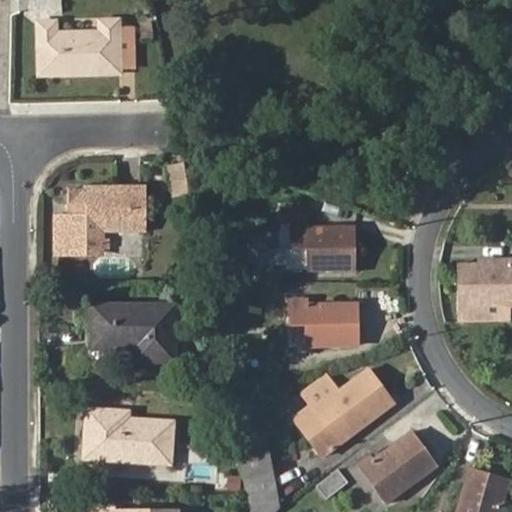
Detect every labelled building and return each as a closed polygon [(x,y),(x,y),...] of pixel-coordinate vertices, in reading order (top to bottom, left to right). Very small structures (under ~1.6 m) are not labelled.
[(61,19),(61,0),(21,0),(21,18),(61,19)] [(118,75),(118,35),(119,29),(100,29),(99,42),(56,41),(55,28),(38,29),(38,79),(117,81),(118,75)] [(134,37),(118,35),(118,75),(132,76),(134,37)] [(57,218),(57,256),(100,256),(101,225),(140,226),(141,194),(68,193),(67,208),(74,208),(74,218),(57,218)] [(284,221),(290,222),(308,222),(309,208),(284,208),(284,221)] [(333,261),(356,261),(355,226),(309,228),(308,222),(290,222),(290,247),(308,248),(308,269),(333,269),(333,261)] [(462,264),(460,314),(485,314),(485,307),(511,307),(511,258),(508,259),(508,264),(462,264)] [(357,269),(356,261),(333,261),(333,269),(357,269)] [(333,339),(357,338),(357,303),(307,304),(308,299),(289,300),(290,325),(308,325),(308,347),(333,346),(333,339)] [(92,309),(92,351),(135,351),(135,363),(172,362),(172,308),(92,309)] [(325,395),(311,405),(293,418),(322,457),(340,443),(373,418),(368,412),(387,399),(366,370),(338,391),(328,398),(325,395)] [(302,393),(311,405),(325,395),(328,398),(338,391),(326,376),(302,393)] [(368,412),(373,418),(392,405),(387,399),(368,412)] [(86,411),(84,460),(169,465),(171,426),(127,423),(127,413),(86,411)] [(414,474),(433,460),(413,432),(373,460),(370,457),(357,467),(384,504),(418,478),(414,474)] [(240,448),(244,469),(251,511),(264,511),(281,499),(270,442),(240,448)] [(437,464),(433,460),(414,474),(418,478),(437,464)] [(337,470),(316,486),(325,498),(347,482),(337,470)] [(491,484),(493,477),(470,471),(457,511),(497,511),(504,488),(491,484)] [(506,481),(493,477),(491,484),(504,488),(506,481)]
